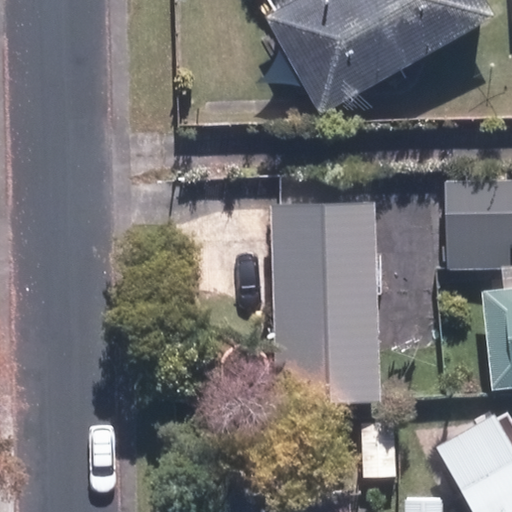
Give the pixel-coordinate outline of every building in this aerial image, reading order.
[(292,0),(274,10),(326,105),(501,10),(495,0),(292,0)] [(511,173),(448,175),(449,265),(511,264),(511,173)] [(385,194),(279,195),(281,395),(387,394),(385,194)] [(511,281),(488,284),(498,383),(511,381),(511,281)] [(511,511),(511,457),(468,483),(485,511),(511,511)] [(357,511),(357,483),(251,485),(251,511),(357,511)]
